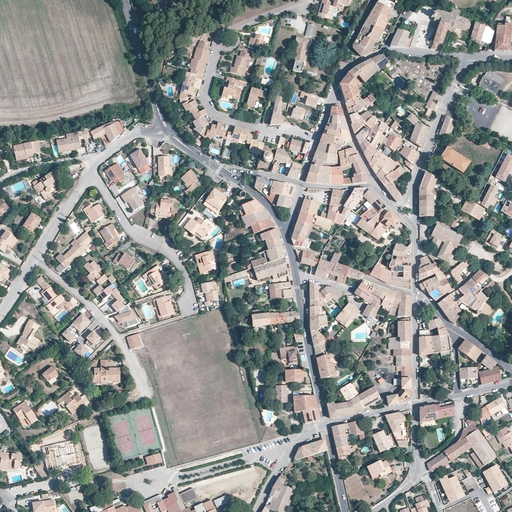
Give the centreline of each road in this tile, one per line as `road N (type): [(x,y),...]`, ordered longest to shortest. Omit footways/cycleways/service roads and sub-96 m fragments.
road 1 (residential): [(304,7),(221,34),(204,98),(216,116),(317,139)]
road 2 (residential): [(34,260),(117,337),(147,398)]
road 3 (residential): [(90,169),(128,230),(181,268),(188,311)]
road 4 (tertiary): [(295,275),(325,423)]
road 5 (tertiary): [(411,189),(469,55)]
road 6 (tertiary): [(124,0),(169,128)]
